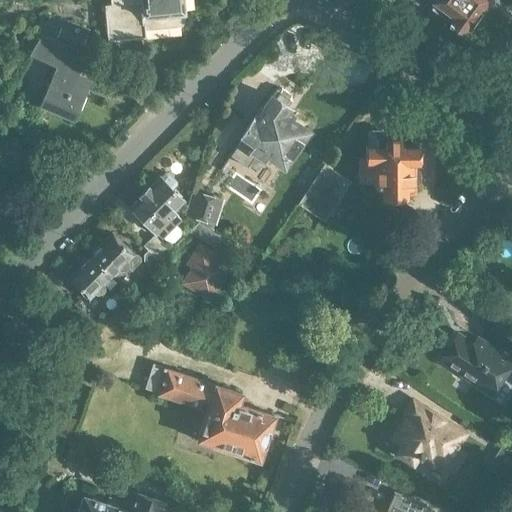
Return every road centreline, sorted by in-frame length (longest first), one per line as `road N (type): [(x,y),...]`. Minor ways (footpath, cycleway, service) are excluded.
road 1 (residential): [(270,511),(350,349),(511,158)]
road 2 (residential): [(0,286),(283,0)]
road 3 (residential): [(490,129),(316,0)]
